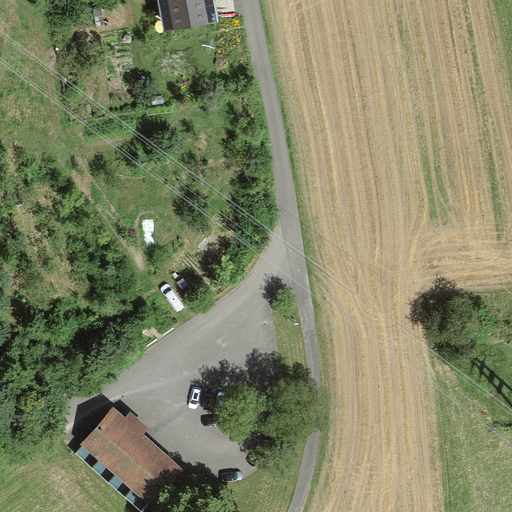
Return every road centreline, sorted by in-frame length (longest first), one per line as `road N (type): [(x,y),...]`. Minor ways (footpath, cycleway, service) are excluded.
road 1 (residential): [(250,0),(287,216),(272,258),(253,290),(110,394),(44,430)]
road 2 (track): [(287,216),(313,390),(309,460),(289,511)]
